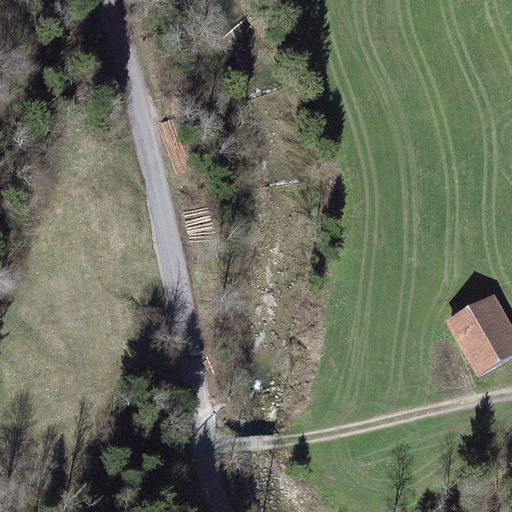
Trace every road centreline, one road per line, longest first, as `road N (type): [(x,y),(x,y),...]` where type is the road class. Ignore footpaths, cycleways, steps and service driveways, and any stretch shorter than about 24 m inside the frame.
road 1 (unclassified): [(107,0),(139,101),(184,349),(229,511)]
road 2 (track): [(209,446),(288,441),(511,390)]
